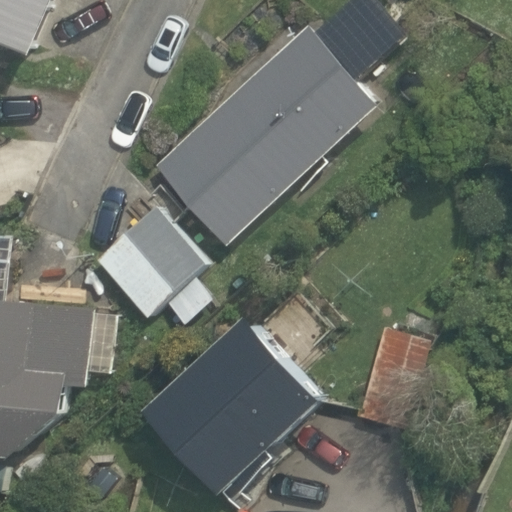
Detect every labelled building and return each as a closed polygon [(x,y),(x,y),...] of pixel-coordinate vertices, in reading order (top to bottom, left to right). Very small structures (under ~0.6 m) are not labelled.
[(0,0),(0,32),(41,50),(62,0),(0,0)] [(236,242),(390,98),(316,19),(163,163),(236,242)] [(215,258),(164,200),(101,257),(155,317),(173,301),(192,322),(222,295),(200,271),(215,258)] [(95,385),(102,306),(0,296),(0,452),(18,453),(71,412),(73,383),(95,385)] [(335,390),(260,308),(157,403),(234,487),(335,390)]
